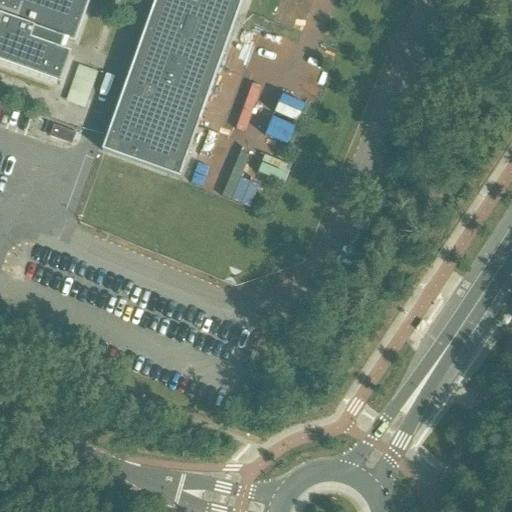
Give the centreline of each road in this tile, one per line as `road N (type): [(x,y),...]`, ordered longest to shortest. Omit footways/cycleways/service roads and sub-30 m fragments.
road 1 (residential): [(0,420),(145,482),(275,511)]
road 2 (secondary): [(359,476),(511,246)]
